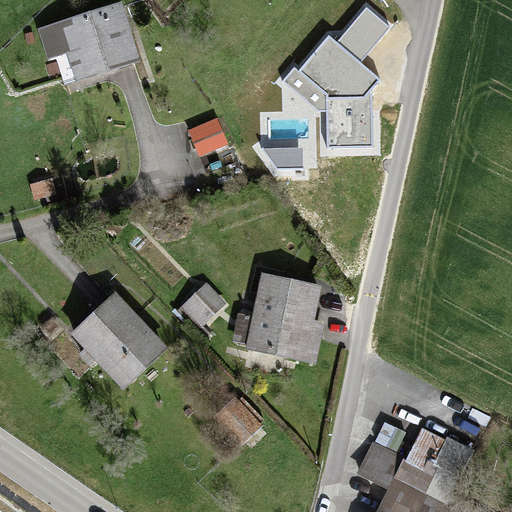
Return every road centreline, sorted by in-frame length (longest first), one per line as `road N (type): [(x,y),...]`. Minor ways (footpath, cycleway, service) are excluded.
road 1 (residential): [(323,511),(432,0)]
road 2 (trunk): [(39,0),(120,511)]
